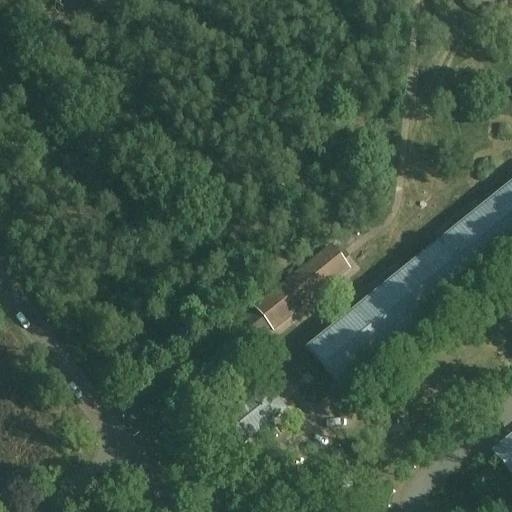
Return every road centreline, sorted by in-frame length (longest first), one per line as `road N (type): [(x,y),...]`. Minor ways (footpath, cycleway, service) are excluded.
road 1 (unknown): [(246,511),(511,273)]
road 2 (unclassified): [(176,511),(0,281)]
